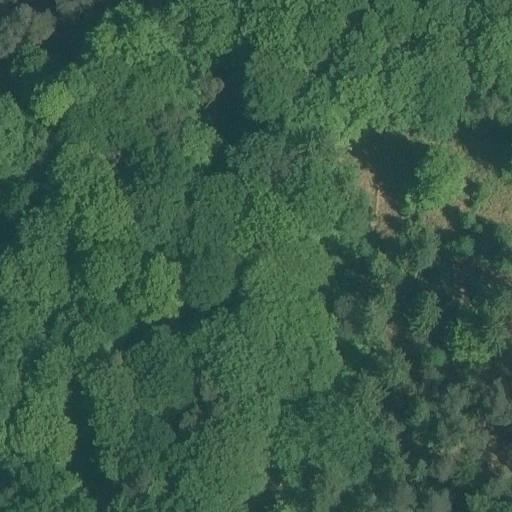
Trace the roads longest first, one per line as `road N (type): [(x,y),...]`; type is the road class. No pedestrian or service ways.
road 1 (track): [(0,141),(274,0)]
road 2 (track): [(0,354),(90,511)]
